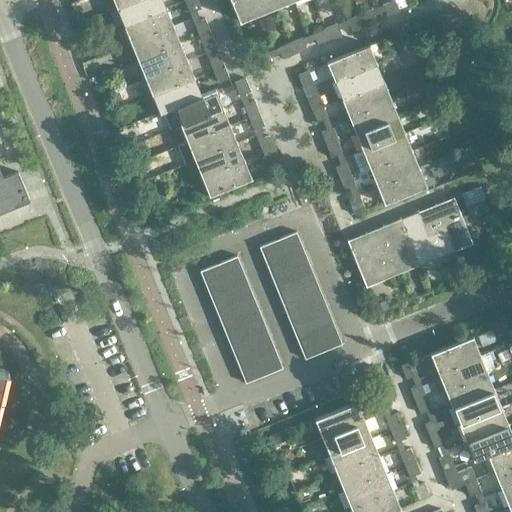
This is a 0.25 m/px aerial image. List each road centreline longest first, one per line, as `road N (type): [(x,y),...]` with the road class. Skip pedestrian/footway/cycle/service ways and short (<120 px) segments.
road 1 (residential): [(1,10),(166,421)]
road 2 (residential): [(166,421),(346,359),(358,343),(511,279)]
road 3 (residential): [(74,511),(90,460),(166,421)]
